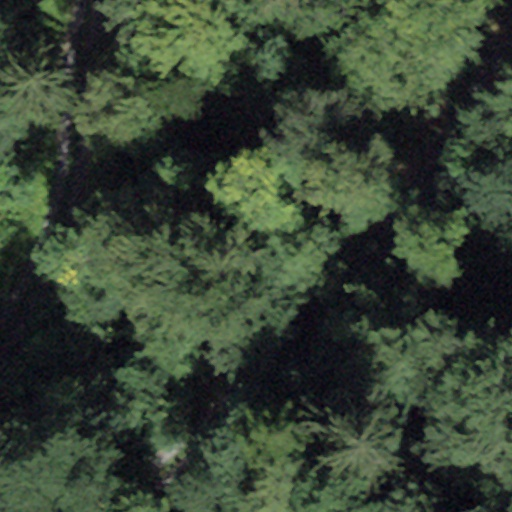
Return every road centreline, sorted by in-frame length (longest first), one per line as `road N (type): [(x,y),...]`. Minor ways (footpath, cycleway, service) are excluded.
road 1 (track): [(107,511),(384,255),(511,47)]
road 2 (track): [(82,0),(70,50),(71,188),(35,281),(0,331)]
